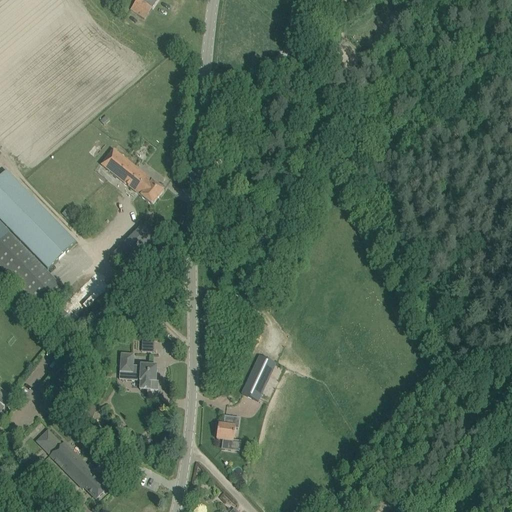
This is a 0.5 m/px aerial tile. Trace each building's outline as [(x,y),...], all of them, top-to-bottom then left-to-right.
[(135,0),(130,11),(145,20),(152,10),(158,0),(135,0)] [(102,166),(152,206),(164,192),(114,151),(102,166)] [(0,179),(0,220),(49,271),(76,245),(6,173),(0,179)] [(96,220),(103,210),(94,202),(86,213),(96,220)] [(135,234),(152,251),(159,244),(142,227),(135,234)] [(0,242),(0,268),(43,313),(65,292),(9,234),(0,242)] [(70,302),(79,310),(105,285),(96,276),(70,302)] [(60,310),(46,325),(60,339),(74,324),(60,310)] [(276,362),(279,356),(273,353),(270,359),(276,362)] [(141,367),(133,367),(134,356),(122,355),(120,373),(132,373),(132,381),(140,382),(141,382),(140,391),(151,391),(158,391),(158,383),(156,383),(157,368),(141,367)] [(269,361),(259,357),(241,395),(258,403),(259,403),(276,365),(269,361)] [(5,415),(2,413),(12,398),(0,389),(0,421),(0,422),(5,415)] [(88,406),(83,423),(91,425),(97,408),(88,406)] [(217,441),(234,443),(236,429),(234,428),(235,420),(226,419),(225,427),(219,426),(217,441)] [(47,432),(36,443),(51,457),(51,458),(83,491),(85,489),(96,501),(109,489),(64,444),(62,447),(47,432)]
